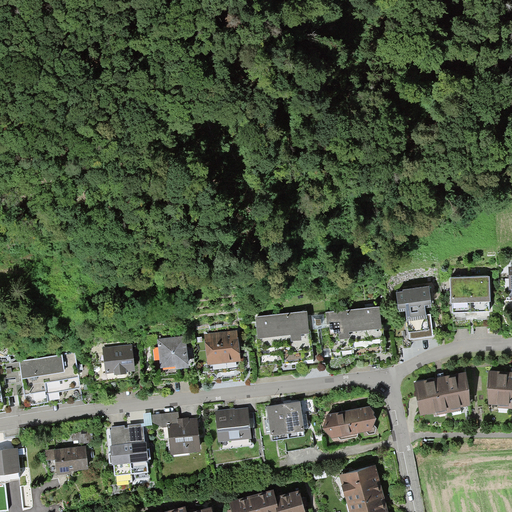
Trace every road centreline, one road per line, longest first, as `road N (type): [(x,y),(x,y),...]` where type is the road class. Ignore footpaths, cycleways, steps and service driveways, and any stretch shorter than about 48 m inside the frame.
road 1 (residential): [(392,375),(0,423)]
road 2 (residential): [(419,511),(392,375)]
road 3 (residential): [(392,375),(445,350),(511,342)]
